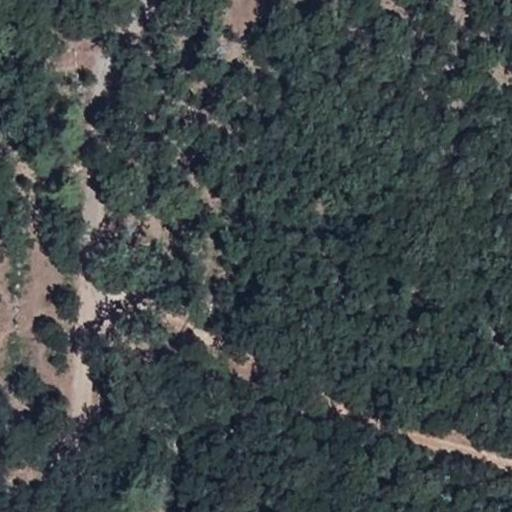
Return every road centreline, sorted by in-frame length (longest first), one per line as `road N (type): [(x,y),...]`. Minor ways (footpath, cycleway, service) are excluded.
road 1 (unclassified): [(83,511),(116,85),(155,0)]
road 2 (track): [(511,467),(231,384),(97,298)]
